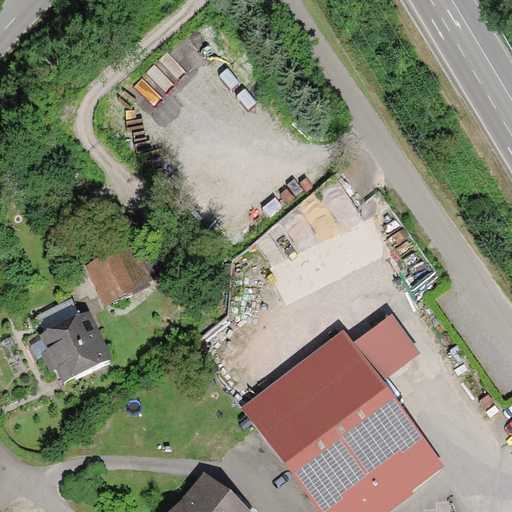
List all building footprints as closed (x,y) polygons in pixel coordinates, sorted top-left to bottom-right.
[(127,251),(97,265),(116,303),(145,289),(127,251)] [(83,320),(44,340),(52,355),(44,359),(51,372),(58,369),(66,384),(105,364),(83,320)] [(351,352),(362,367),(379,391),(418,362),(414,357),(405,344),(390,323),(351,352)] [(362,367),(267,438),(322,511),(355,511),(372,500),(381,511),(437,469),(379,391),(362,367)] [(238,511),(203,482),(178,511),(238,511)] [(372,500),(355,511),(380,511),(381,511),(372,500)]
